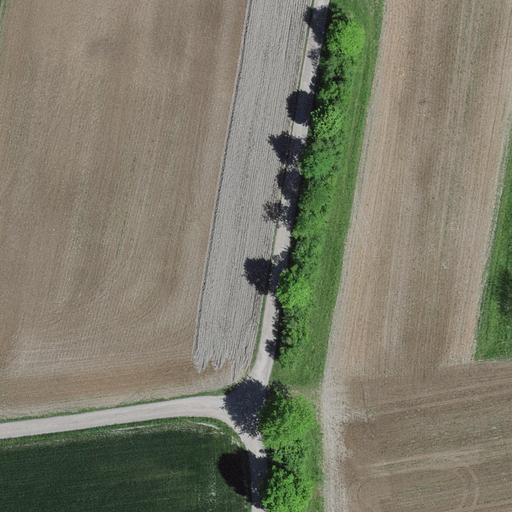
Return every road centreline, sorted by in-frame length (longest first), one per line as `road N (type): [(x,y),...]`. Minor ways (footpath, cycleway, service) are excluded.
road 1 (track): [(323,0),(252,405),(257,511)]
road 2 (track): [(0,430),(252,405)]
